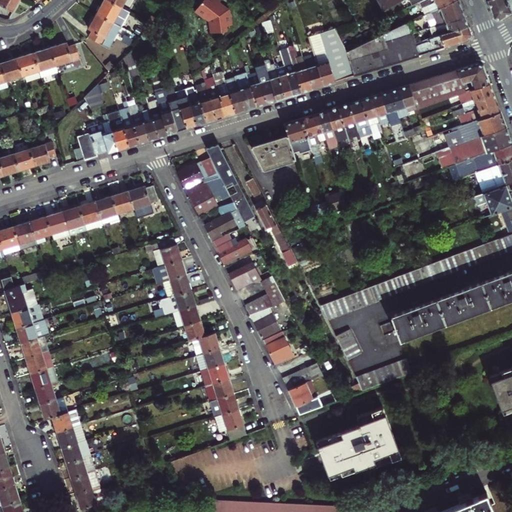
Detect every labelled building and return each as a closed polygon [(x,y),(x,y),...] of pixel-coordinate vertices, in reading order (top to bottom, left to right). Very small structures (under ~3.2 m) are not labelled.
[(105,0),(104,3),(99,11),(123,24),(131,8),(125,5),(115,0),(105,0)] [(219,2),(215,0),(199,0),(199,1),(201,2),(193,12),(203,20),(204,19),(207,22),(210,34),(224,31),(223,26),(229,25),(226,12),(225,10),(218,4),(219,2)] [(375,0),(382,10),(399,0),(375,0)] [(424,0),(418,3),(420,8),(426,6),(429,13),(432,11),(457,0),(424,0)] [(461,9),(457,0),(432,11),(436,21),(433,23),(435,26),(464,17),(461,9)] [(495,21),(511,13),(511,0),(487,0),(485,1),(495,21)] [(111,46),(123,24),(99,11),(95,19),(91,26),(95,29),(91,35),(111,46)] [(464,17),(435,26),(432,27),(436,36),(441,34),(442,36),(468,27),(466,22),(464,17)] [(373,69),(385,65),(382,55),(415,44),(418,43),(414,33),(418,32),(412,20),(346,49),(355,75),(373,69)] [(317,63),(324,84),(339,79),(355,75),(346,49),(334,26),(308,34),(315,55),(317,63)] [(441,34),(436,36),(436,37),(418,43),(415,44),(419,55),(436,50),(468,39),(471,34),(468,27),(442,36),(441,34)] [(63,44),(52,47),(58,65),(76,59),(78,66),(84,64),(78,44),(72,46),(71,42),(63,44)] [(382,55),(385,65),(419,55),(415,44),(382,55)] [(42,70),(58,65),(52,47),(45,50),(36,53),(42,70)] [(307,89),(313,87),(307,66),(305,62),(304,59),(297,61),(296,59),(298,58),(295,47),(289,49),(293,62),(302,90),(307,89)] [(130,51),(121,60),(128,80),(138,76),(130,51)] [(27,55),(20,58),(25,75),(42,70),(36,53),(27,55)] [(315,55),(307,58),(308,61),(305,62),(307,66),(317,63),(315,55)] [(9,79),(25,75),(20,58),(12,60),(3,62),(9,79)] [(0,82),(9,79),(3,62),(0,63),(0,82)] [(286,62),(283,63),(293,93),(297,92),(302,90),(293,62),(287,64),(286,62)] [(414,98),(417,108),(449,96),(459,93),(489,83),(483,65),(478,62),(467,66),(409,84),(414,98)] [(278,75),(284,96),(289,94),(293,93),(283,63),(275,65),(278,75)] [(307,66),(313,87),(318,85),(324,84),(317,63),(307,66)] [(257,104),(251,83),(249,77),(248,74),(246,69),(241,70),(245,85),(238,87),(245,107),(252,105),(257,104)] [(280,97),(284,96),(278,75),(270,77),(276,98),(280,97)] [(276,98),(270,77),(259,80),(266,101),(272,99),(276,98)] [(229,89),(238,87),(236,79),(229,81),(226,82),(229,89)] [(266,101),(259,80),(251,83),(257,104),(261,102),(266,101)] [(172,83),(164,85),(176,128),(187,125),(195,122),(185,86),(174,89),(172,83)] [(489,83),(459,93),(460,95),(462,103),(493,92),(491,87),(489,83)] [(158,103),(167,131),(171,129),(176,128),(164,85),(163,84),(153,87),(158,103)] [(205,119),(198,99),(197,93),(195,86),(194,84),(185,86),(195,122),(201,120),(205,119)] [(414,98),(409,84),(405,85),(400,87),(407,111),(413,109),(414,113),(418,112),(417,108),(414,98)] [(245,107),(238,87),(229,89),(236,110),(240,109),(245,107)] [(390,90),(399,118),(409,114),(407,111),(400,87),(395,88),(390,90)] [(83,93),(89,109),(104,104),(99,88),(83,93)] [(219,93),(226,113),(231,112),(236,110),(229,89),(219,93)] [(400,122),(399,118),(390,90),(386,91),(381,93),(389,119),(391,125),(400,122)] [(459,115),(496,102),(495,97),(493,92),(462,103),(464,108),(451,112),(453,117),(459,115)] [(209,95),(216,116),(221,115),(226,113),(219,93),(209,95)] [(370,96),(379,122),(389,119),(381,93),(376,94),(370,96)] [(210,118),(216,116),(209,95),(198,99),(205,119),(210,118)] [(381,129),(379,122),(370,96),(366,97),(361,99),(372,133),(381,129)] [(372,133),(361,99),(355,101),(349,103),(358,132),(360,136),(372,133)] [(126,103),(128,110),(137,139),(142,138),(147,137),(138,110),(135,100),(126,103)] [(459,115),(462,124),(500,111),(498,106),(496,102),(459,115)] [(162,132),(167,131),(158,103),(154,105),(154,108),(149,110),(157,134),(162,132)] [(343,104),(338,106),(347,132),(348,137),(349,140),(354,139),(353,134),(358,132),(349,103),(343,104)] [(338,144),(349,141),(349,140),(348,137),(347,132),(338,106),(334,107),(327,109),(337,141),(338,144)] [(152,135),(157,134),(149,110),(148,107),(138,110),(147,137),(152,135)] [(110,126),(116,146),(122,144),(128,142),(118,114),(113,115),(110,108),(105,110),(110,126)] [(338,144),(337,141),(327,109),(323,111),(318,112),(327,141),(328,148),(338,145),(338,144)] [(137,139),(128,110),(118,114),(128,142),(133,141),(137,139)] [(435,152),(505,126),(502,119),(500,111),(462,124),(454,127),(455,130),(413,145),(418,158),(435,152)] [(327,141),(318,112),(310,115),(301,118),(313,156),(318,154),(315,145),(327,141)] [(284,123),(288,135),(293,150),(304,147),(307,157),(313,156),(301,118),(293,120),(284,123)] [(413,129),(414,133),(424,130),(422,125),(413,128),(413,129)] [(106,149),(116,146),(110,126),(100,129),(99,126),(91,129),(93,135),(78,140),(79,144),(72,146),(75,155),(79,154),(83,153),(85,155),(94,152),(94,149),(102,146),(105,145),(106,149)] [(505,126),(435,152),(441,169),(447,167),(511,143),(508,134),(505,126)] [(403,132),(405,137),(414,133),(413,129),(403,132)] [(405,137),(403,132),(394,135),(394,136),(395,140),(405,137)] [(270,141),(267,142),(252,146),(262,169),(295,159),(293,150),(288,135),(270,141)] [(466,175),(475,172),(511,158),(511,144),(511,143),(447,167),(452,180),(466,175)] [(50,144),(30,150),(35,166),(43,163),(49,161),(48,158),(54,157),(50,144)] [(241,216),(253,210),(219,144),(213,145),(206,147),(211,157),(221,177),(227,187),(233,184),(237,191),(230,195),(234,202),(241,216)] [(27,168),(35,166),(30,150),(14,155),(19,170),(27,168)] [(441,169),(435,152),(418,158),(416,159),(423,176),(441,169)] [(19,170),(14,155),(0,159),(0,161),(4,175),(12,173),(19,170)] [(202,182),(203,184),(221,177),(211,157),(201,162),(200,161),(193,164),(177,173),(186,190),(202,182)] [(478,180),(483,193),(506,184),(511,182),(511,158),(475,172),(478,180)] [(475,172),(466,175),(469,183),(478,180),(475,172)] [(222,198),(230,194),(227,187),(221,177),(203,184),(201,184),(187,191),(193,203),(198,214),(219,204),(215,197),(220,194),(222,198)] [(252,178),(246,181),(254,197),(261,193),(252,178)] [(511,201),(509,193),(506,184),(483,193),(475,196),(483,218),(511,206),(511,201)] [(128,190),(134,208),(136,214),(141,212),(153,208),(151,202),(158,200),(154,185),(146,187),(145,185),(137,187),(128,190)] [(117,213),(134,208),(128,190),(121,193),(111,195),(117,213)] [(342,191),(325,196),(327,201),(329,210),(346,204),(342,191)] [(105,197),(98,200),(103,219),(105,224),(119,219),(117,213),(111,195),(105,197)] [(91,203),(82,205),(87,224),(103,219),(98,200),(91,203)] [(327,201),(310,207),(313,216),(329,210),(327,201)] [(234,202),(222,206),(216,208),(215,208),(199,216),(206,229),(213,243),(214,242),(228,235),(247,227),(241,216),(234,202)] [(296,261),(266,204),(256,209),(266,228),(271,225),(270,231),(288,265),(296,261)] [(87,224),(82,205),(74,208),(64,210),(70,229),(87,224)] [(511,208),(501,212),(508,233),(511,231),(511,208)] [(57,213),(48,215),(54,234),(70,229),(64,210),(57,213)] [(54,234),(48,215),(41,218),(32,221),(38,239),(39,244),(55,239),(54,234)] [(87,224),(89,229),(105,224),(103,219),(87,224)] [(25,223),(15,226),(21,244),(38,239),(32,221),(25,223)] [(55,239),(89,229),(87,224),(70,229),(54,234),(55,239)] [(21,244),(15,226),(7,228),(0,230),(0,234),(4,249),(21,244)] [(328,318),(364,304),(370,302),(511,249),(511,233),(321,305),(328,318)] [(232,242),(228,235),(214,242),(219,253),(219,254),(219,255),(224,264),(252,250),(251,249),(246,239),(238,243),(236,240),(232,242)] [(256,246),(251,236),(246,239),(251,249),(256,246)] [(173,237),(145,245),(148,253),(152,251),(158,267),(165,264),(182,259),(178,248),(177,243),(175,244),(173,237)] [(21,244),(22,249),(39,244),(38,239),(21,244)] [(4,249),(6,254),(22,249),(21,244),(4,249)] [(254,255),(240,262),(243,267),(257,261),(254,255)] [(184,267),(182,259),(165,264),(169,279),(186,274),(184,267)] [(249,276),(254,273),(259,283),(261,283),(262,282),(253,264),(230,276),(234,284),(238,291),(253,283),(249,276)] [(511,298),(511,270),(504,273),(504,271),(497,273),(498,275),(459,290),(459,288),(453,290),(453,292),(420,305),(419,303),(413,305),(414,307),(391,316),(393,321),(380,325),(384,336),(397,331),(400,340),(511,298)] [(41,271),(30,275),(32,280),(43,277),(41,271)] [(259,283),(254,273),(249,276),(253,283),(259,283)] [(176,293),(182,291),(182,292),(191,289),(189,283),(186,274),(169,279),(174,294),(176,293)] [(16,279),(17,285),(25,282),(32,280),(30,275),(16,279)] [(3,279),(6,288),(16,285),(13,276),(3,279)] [(262,282),(261,283),(264,289),(276,283),(272,277),(262,282)] [(169,279),(164,280),(169,295),(174,294),(169,279)] [(16,285),(6,288),(9,300),(13,312),(38,304),(33,288),(27,290),(25,282),(17,285),(16,285)] [(264,289),(267,295),(274,307),(285,301),(276,283),(264,289)] [(191,289),(182,292),(182,291),(176,293),(181,308),(196,305),(194,299),(191,289)] [(181,308),(176,293),(174,294),(169,295),(161,298),(163,304),(166,304),(168,312),(174,311),(181,308)] [(269,309),(274,307),(267,295),(262,298),(268,309),(269,309)] [(268,309),(262,298),(257,301),(262,312),(268,309)] [(257,301),(251,304),(257,314),(262,312),(257,301)] [(15,318),(18,326),(45,318),(40,303),(38,304),(13,312),(15,318)] [(257,314),(251,304),(246,307),(247,308),(251,317),(257,314)] [(199,313),(198,310),(196,305),(181,308),(185,324),(200,319),(199,313)] [(181,308),(174,311),(178,326),(185,324),(181,308)] [(259,332),(263,339),(280,330),(269,309),(268,309),(262,312),(257,314),(251,317),(259,332)] [(20,334),(22,341),(38,336),(45,334),(50,333),(46,318),(45,318),(18,326),(20,334)] [(185,324),(190,339),(192,338),(199,335),(205,334),(203,327),(200,319),(185,324)] [(362,353),(359,347),(356,341),(350,328),(336,335),(348,359),(362,353)] [(199,335),(204,351),(221,346),(220,343),(219,339),(217,333),(216,330),(205,334),(199,335)] [(276,366),(283,362),(282,361),(294,355),(282,333),(264,342),(270,353),(276,366)] [(45,334),(38,336),(43,352),(50,350),(45,334)] [(197,354),(204,351),(199,335),(192,338),(197,354)] [(24,348),(27,357),(43,352),(38,336),(22,341),(24,348)] [(204,368),(209,366),(226,361),(224,353),(221,346),(204,351),(197,354),(202,369),(204,368)] [(43,352),(27,357),(29,364),(32,372),(48,367),(55,365),(50,350),(43,352)] [(407,358),(401,360),(394,362),(356,377),(363,390),(412,372),(407,358)] [(209,366),(215,383),(232,377),(229,369),(226,361),(209,366)] [(316,362),(306,366),(312,379),(323,375),(316,362)] [(60,380),(55,365),(48,367),(53,382),(60,380)] [(215,383),(209,366),(204,368),(209,384),(215,383)] [(306,366),(300,369),(305,381),(312,379),(306,366)] [(48,367),(32,372),(34,379),(36,387),(53,382),(48,367)] [(511,367),(489,376),(503,414),(511,410),(511,367)] [(294,372),(299,384),(305,381),(300,369),(294,372)] [(294,372),(288,374),(294,386),(299,384),(294,372)] [(294,386),(288,374),(282,377),(285,383),(288,389),(294,386)] [(305,381),(299,384),(294,386),(288,389),(293,400),(296,405),(299,414),(336,400),(332,393),(330,390),(317,395),(311,384),(325,379),(323,375),(312,379),(305,381)] [(212,400),(214,400),(237,393),(234,385),(232,377),(215,383),(209,384),(208,385),(212,400)] [(39,396),(41,403),(58,398),(53,382),(36,387),(39,396)] [(237,393),(214,400),(219,415),(225,413),(242,408),(240,401),(237,393)] [(58,398),(41,403),(44,411),(46,418),(54,415),(63,412),(58,398)] [(329,478),(373,462),(374,466),(400,456),(382,406),(356,416),(359,424),(315,440),(329,478)] [(78,408),(70,410),(75,426),(83,424),(78,408)] [(246,421),(242,408),(225,413),(230,429),(233,428),(236,437),(250,432),(246,421)] [(75,426),(70,410),(63,412),(54,415),(56,422),(59,431),(75,426)] [(80,441),(87,439),(83,424),(75,426),(80,441)] [(80,441),(75,426),(59,431),(61,438),(64,446),(80,441)] [(87,439),(80,441),(85,457),(92,455),(87,439)] [(80,441),(64,446),(66,454),(69,462),(85,457),(80,441)] [(0,450),(0,467),(9,465),(7,457),(4,449),(0,450)] [(92,455),(85,457),(90,472),(97,470),(92,455)] [(85,457),(69,462),(71,470),(74,477),(90,472),(85,457)] [(0,467),(0,484),(14,481),(12,473),(9,465),(0,467)] [(94,487),(90,472),(74,477),(76,485),(79,492),(94,487)] [(17,490),(14,481),(0,484),(0,497),(2,503),(19,498),(17,490)] [(108,506),(101,485),(94,487),(99,502),(96,503),(98,509),(108,506)] [(94,487),(79,492),(81,500),(84,511),(90,511),(98,509),(96,503),(99,502),(94,487)] [(438,511),(495,511),(487,491),(438,511)] [(24,511),(22,506),(19,498),(2,503),(4,511),(24,511)] [(204,511),(366,511),(365,502),(352,504),(205,499),(204,511)]
